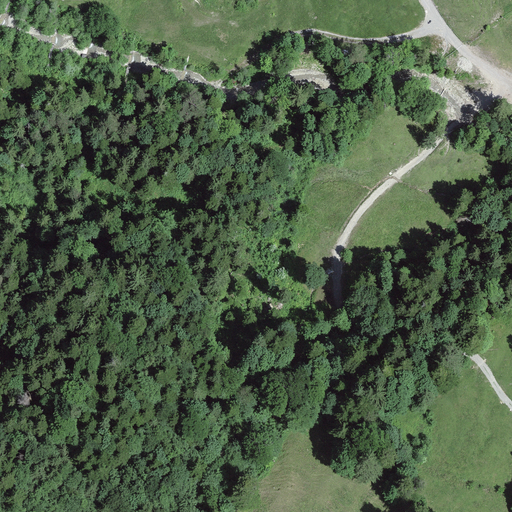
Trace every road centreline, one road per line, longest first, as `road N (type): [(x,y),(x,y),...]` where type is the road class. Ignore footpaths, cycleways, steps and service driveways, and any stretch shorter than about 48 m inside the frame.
road 1 (track): [(511,87),(463,111),(388,181),(356,218),(334,265),(348,316),(368,333),(474,358),(511,406)]
road 2 (track): [(511,84),(452,40),(427,0)]
